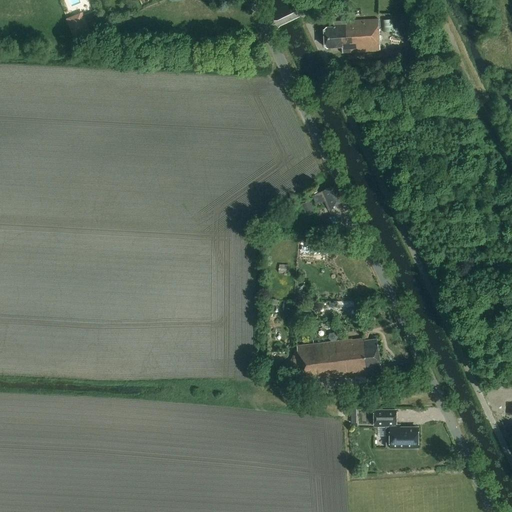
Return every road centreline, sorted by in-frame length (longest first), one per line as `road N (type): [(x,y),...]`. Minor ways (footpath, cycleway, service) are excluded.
road 1 (tertiary): [(493,511),(267,28)]
road 2 (residential): [(511,464),(304,10)]
